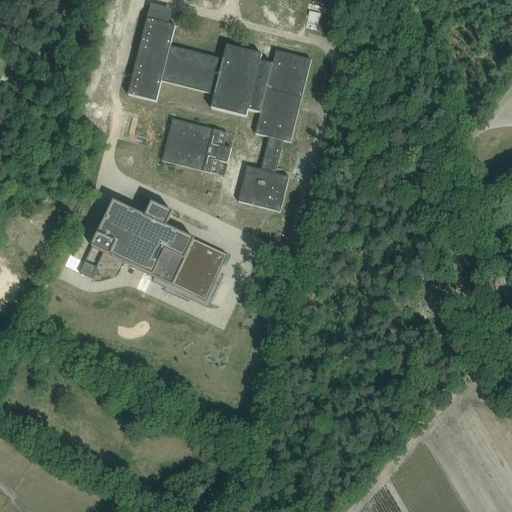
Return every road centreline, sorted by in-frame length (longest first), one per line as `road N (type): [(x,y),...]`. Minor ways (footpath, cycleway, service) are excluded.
road 1 (unclassified): [(215,511),(252,455),(333,169),(467,141)]
road 2 (track): [(490,353),(348,511)]
road 3 (unclassified): [(467,141),(511,305)]
road 4 (track): [(59,0),(52,31),(0,126)]
